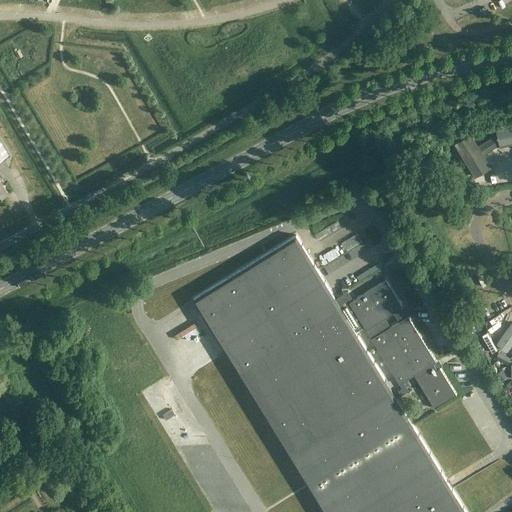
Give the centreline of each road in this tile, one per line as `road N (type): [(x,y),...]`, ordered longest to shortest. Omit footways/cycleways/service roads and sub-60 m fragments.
road 1 (primary): [(0,289),(331,112),(383,88),(490,58)]
road 2 (unclassified): [(391,0),(307,72),(0,247)]
